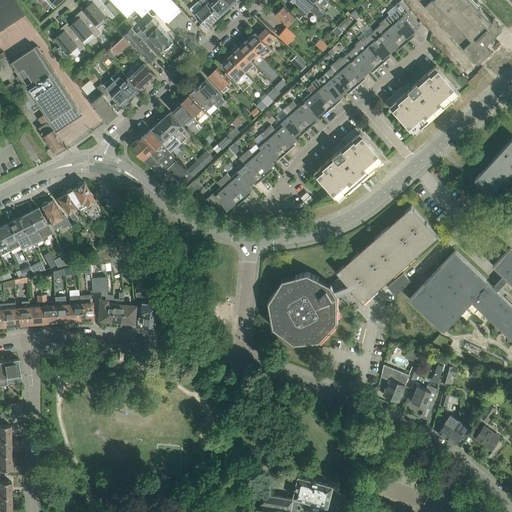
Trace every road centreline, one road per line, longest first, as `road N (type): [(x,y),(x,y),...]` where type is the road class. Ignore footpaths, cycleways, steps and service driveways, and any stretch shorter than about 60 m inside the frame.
road 1 (residential): [(102,164),(110,140),(261,0)]
road 2 (residential): [(238,359),(118,341),(36,339)]
road 3 (residential): [(511,503),(449,451),(353,398)]
road 4 (residential): [(252,237),(340,224),(416,164)]
road 5 (residential): [(38,511),(36,339)]
road 6 (residential): [(102,164),(185,215),(252,237)]
road 7 (residential): [(280,212),(281,185),(300,156),(361,101)]
road 8 (residential): [(416,164),(511,80)]
road 9 (residential): [(238,359),(252,237)]
road 10 (residential): [(353,398),(238,359)]
